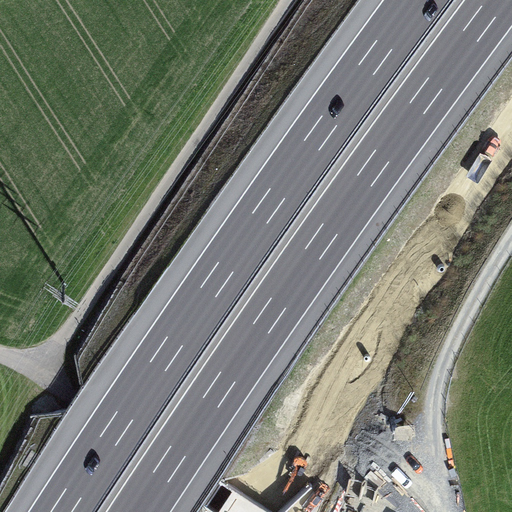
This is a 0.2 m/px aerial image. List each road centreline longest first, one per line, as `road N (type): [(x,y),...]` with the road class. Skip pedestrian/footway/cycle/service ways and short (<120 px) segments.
road 1 (motorway): [(137,511),(499,0)]
road 2 (motorway): [(419,0),(63,511)]
road 3 (primary): [(511,137),(244,511)]
road 4 (track): [(40,370),(289,0)]
road 5 (track): [(511,238),(451,344),(432,418),(439,511)]
